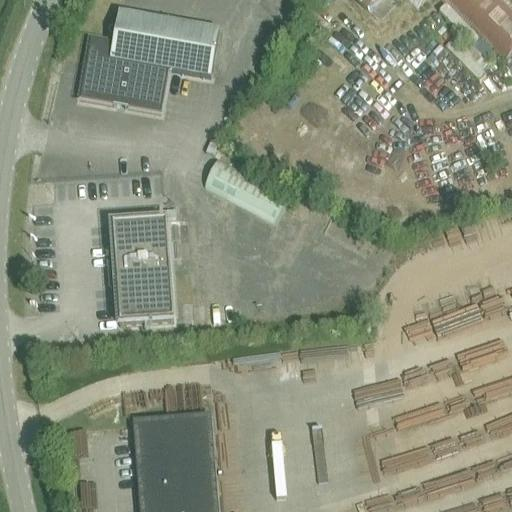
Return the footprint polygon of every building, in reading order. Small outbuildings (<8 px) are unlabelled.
[(442,0),(507,66),(511,61),(511,7),(505,0),(348,0),(367,19),(384,0),(407,0),(418,12),(428,0),(442,0)] [(114,50),(91,46),(81,105),(161,119),(169,75),(210,83),(219,34),(119,16),(114,50)] [(204,190),(274,227),(289,199),(218,163),(204,190)] [(166,226),(113,230),(115,269),(118,269),(119,275),(117,275),(117,284),(119,284),(120,289),(117,290),(120,329),(174,325),(166,226)] [(391,405),(376,406),(377,428),(392,427),(391,405)] [(213,511),(207,423),(137,429),(144,511),(213,511)]
